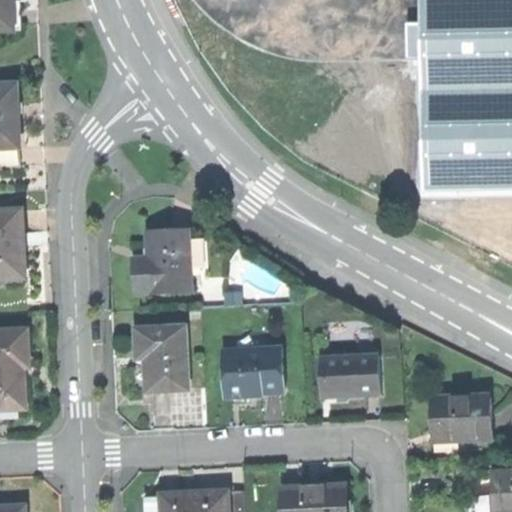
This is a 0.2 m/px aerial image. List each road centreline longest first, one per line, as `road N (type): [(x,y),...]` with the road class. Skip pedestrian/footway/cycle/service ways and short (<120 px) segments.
road 1 (unclassified): [(511,332),(260,191),(202,136),(155,72)]
road 2 (residential): [(155,72),(96,135),(71,186),(83,455)]
road 3 (residential): [(83,455),(364,441),(385,457),(391,511)]
